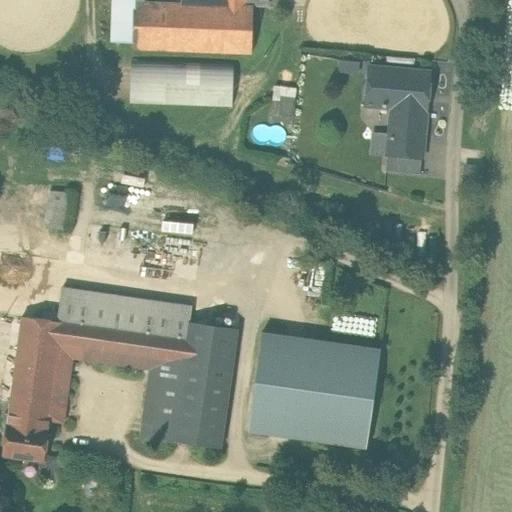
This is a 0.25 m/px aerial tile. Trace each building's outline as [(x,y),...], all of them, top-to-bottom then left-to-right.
[(181,0),(181,3),(145,2),(145,0),(113,0),(112,41),(133,42),(132,48),(251,53),(253,6),(245,6),(244,0),(181,0)] [(232,104),(233,62),(129,60),(128,102),(232,104)] [(429,72),(370,67),(366,105),(396,108),(394,135),(389,135),(388,154),(422,157),(429,72)] [(296,115),(297,86),(275,85),(274,98),(280,98),(280,114),(296,115)] [(68,193),(51,191),(46,226),(64,229),(68,193)] [(191,305),(63,287),(57,321),(186,340),(189,321),(191,305)] [(57,321),(23,316),(8,413),(5,413),(4,424),(6,424),(48,430),(49,420),(63,422),(73,358),(152,369),(142,436),(171,440),(186,340),(57,321)] [(238,328),(189,321),(186,340),(171,440),(221,448),(238,328)] [(379,350),(263,334),(250,431),(366,447),(379,350)] [(48,430),(6,424),(2,453),(15,455),(15,457),(32,460),(32,458),(44,459),(49,430),(48,430)]
